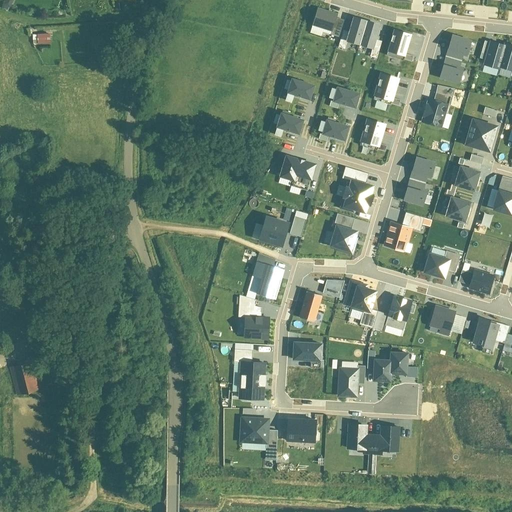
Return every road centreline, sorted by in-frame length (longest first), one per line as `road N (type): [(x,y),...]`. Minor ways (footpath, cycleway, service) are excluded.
road 1 (unclassified): [(170,511),(175,366),(127,206),(123,155),(130,72),(151,0)]
road 2 (residential): [(361,270),(299,264),(279,339),(278,405),(412,409)]
road 3 (residential): [(441,17),(390,176)]
road 4 (residential): [(503,309),(361,270)]
road 5 (unknown): [(16,287),(134,230)]
